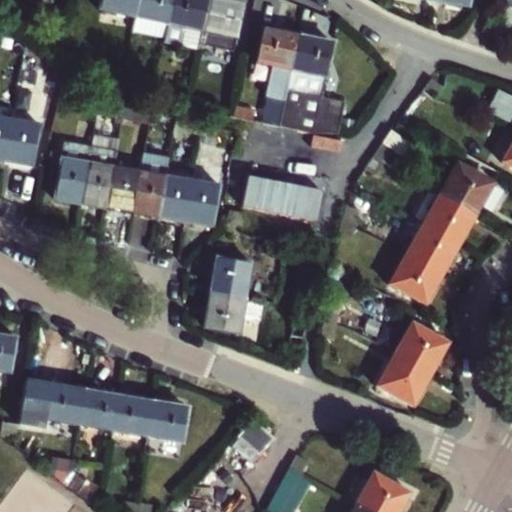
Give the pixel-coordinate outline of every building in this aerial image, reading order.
[(135,16),(138,0),(102,0),(100,9),(135,16)] [(138,0),(135,16),(167,23),(172,0),(138,0)] [(182,38),(185,27),(202,30),(207,0),(172,0),(167,23),(163,44),(180,47),(182,38)] [(243,4),(225,0),(207,0),(202,30),(237,38),(243,4)] [(202,30),(185,27),(182,38),(199,42),(202,30)] [(288,83),(298,36),(262,29),(255,62),(253,74),(288,83)] [(333,43),(298,36),(288,83),(284,100),(281,114),(296,117),(294,129),(307,132),(307,131),(315,97),(320,98),(333,43)] [(43,77),(61,90),(63,81),(42,65),(43,77)] [(2,79),(17,81),(19,71),(4,68),(2,79)] [(17,81),(32,84),(34,73),(19,71),(17,81)] [(103,90),(119,94),(121,81),(105,78),(103,90)] [(431,99),(432,99),(441,88),(431,80),(421,91),(431,99)] [(135,84),(121,81),(119,94),(133,97),(135,84)] [(412,102),(412,104),(423,111),(432,99),(431,99),(421,91),(412,102)] [(173,92),(170,104),(186,108),(188,95),(173,92)] [(203,98),(188,95),(186,108),(200,111),(203,98)] [(284,100),(268,96),(263,122),(279,125),(281,114),(284,100)] [(98,103),(83,100),(82,110),(96,113),(98,103)] [(98,103),(96,113),(112,116),(113,106),(98,103)] [(113,106),(112,116),(122,118),(123,108),(113,106)] [(135,110),(123,108),(122,118),(132,121),(135,110)] [(135,110),(132,121),(147,123),(149,113),(135,110)] [(149,113),(147,123),(162,126),(164,116),(149,113)] [(296,117),(281,114),(279,125),(294,129),(296,117)] [(164,116),(162,126),(161,127),(166,128),(165,132),(173,133),(176,119),(164,116)] [(0,159),(4,160),(11,119),(0,117),(0,159)] [(11,119),(4,160),(31,164),(38,123),(11,119)] [(186,121),(176,119),(173,133),(180,135),(181,131),(184,132),(184,131),(186,121)] [(186,121),(184,131),(199,134),(201,124),(186,121)] [(201,124),(199,134),(214,137),(216,128),(201,124)] [(383,163),(391,151),(407,160),(415,146),(391,131),(381,144),(373,156),(372,157),(383,163)] [(54,199),(80,204),(87,164),(90,147),(64,142),(54,199)] [(511,145),(503,162),(511,167),(511,145)] [(105,208),(112,168),(116,151),(90,147),(87,164),(80,204),(105,208)] [(158,217),(167,166),(169,158),(142,153),(138,172),(131,212),(158,217)] [(372,157),(365,169),(375,176),(383,163),(372,157)] [(457,165),(440,195),(474,215),(491,184),(457,165)] [(184,222),(191,181),(193,171),(167,166),(158,217),(184,222)] [(131,212),(138,172),(112,168),(105,208),(131,212)] [(211,226),(219,175),(197,171),(195,182),(191,181),(184,222),(211,226)] [(440,195),(423,225),(457,244),(474,215),(440,195)] [(346,207),(341,220),(354,224),(358,211),(346,207)] [(226,223),(242,226),(244,214),(228,211),(226,223)] [(341,222),(334,257),(355,264),(368,233),(354,224),(341,220),(341,222)] [(423,225),(407,254),(440,273),(457,244),(423,225)] [(424,302),(440,273),(407,254),(391,283),(424,302)] [(209,292),(243,298),(249,263),(214,258),(209,292)] [(243,298),(209,292),(203,327),(238,333),(240,318),(258,321),(261,301),(243,298)] [(326,309),(323,325),(335,326),(338,311),(326,309)] [(303,338),(305,323),(293,321),(291,336),(303,338)] [(412,324),(395,355),(428,374),(446,344),(412,324)] [(333,341),(335,326),(323,325),(321,339),(333,341)] [(14,338),(0,335),(0,370),(8,372),(14,338)] [(303,338),(291,336),(290,345),(303,348),(303,338)] [(412,403),(428,374),(395,355),(378,385),(412,403)] [(85,391),(49,385),(43,419),(79,425),(85,391)] [(118,397),(85,391),(79,425),(113,431),(118,397)] [(113,431),(146,436),(152,402),(118,397),(113,431)] [(186,408),(152,402),(146,436),(181,442),(186,408)] [(15,437),(18,422),(2,420),(0,434),(15,437)] [(258,453),(270,439),(252,423),(240,436),(258,453)] [(296,454),(289,468),(300,474),(307,460),(298,455),(296,454)] [(71,471),(59,462),(51,472),(63,481),(71,471)] [(281,481),(275,492),(297,503),(303,492),(293,486),(300,474),(289,468),(281,481)] [(84,481),(71,471),(63,481),(76,491),(84,481)] [(303,492),(310,480),(300,474),(293,486),(303,492)] [(373,475),(356,505),(367,511),(395,511),(407,493),(373,475)] [(294,511),(271,500),(266,511),(268,511),(294,511)] [(134,511),(136,503),(122,501),(120,511),(134,511)] [(150,511),(151,505),(136,503),(134,511),(150,511)]
